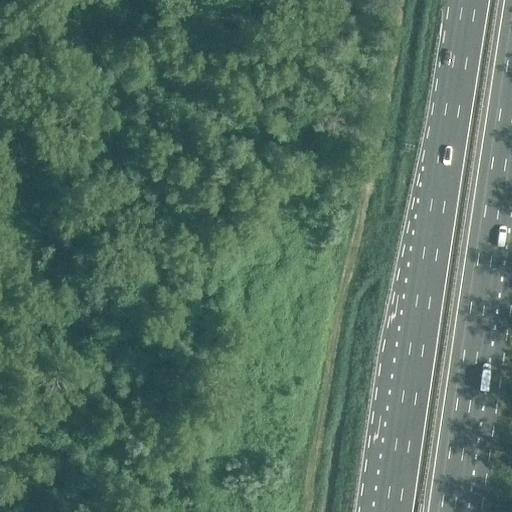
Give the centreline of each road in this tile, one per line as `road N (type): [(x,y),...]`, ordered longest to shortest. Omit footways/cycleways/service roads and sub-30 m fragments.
road 1 (trunk): [(465,0),(390,511)]
road 2 (trunk): [(447,511),(511,107)]
